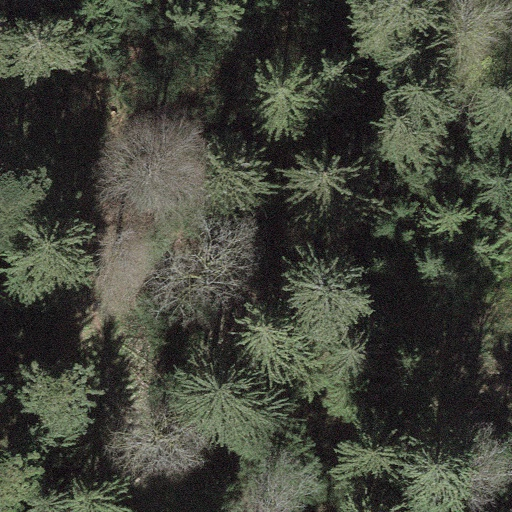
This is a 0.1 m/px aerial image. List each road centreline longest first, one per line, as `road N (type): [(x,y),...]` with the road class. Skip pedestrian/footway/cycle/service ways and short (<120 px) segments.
road 1 (track): [(0,122),(42,172),(112,406),(155,511)]
road 2 (track): [(0,57),(42,172)]
